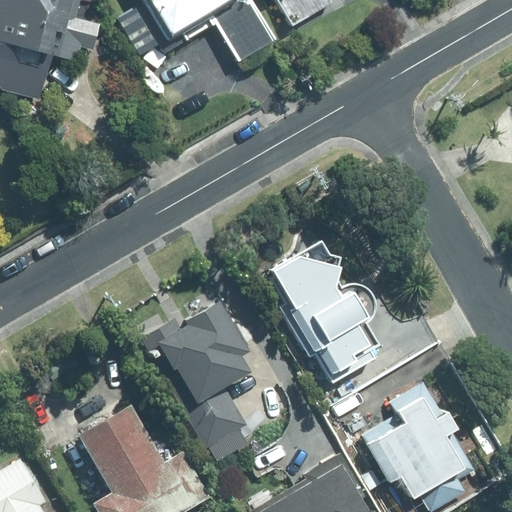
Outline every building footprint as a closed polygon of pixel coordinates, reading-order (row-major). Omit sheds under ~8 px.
[(0,0),(0,87),(35,95),(46,53),(72,59),(76,43),(89,46),(95,20),(72,15),(75,0),(0,0)] [(129,0),(109,0),(114,9),(129,0)] [(138,0),(140,3),(133,8),(116,17),(136,53),(153,44),(158,53),(237,7),(232,0),(138,0)] [(42,141),(54,122),(25,104),(13,123),(42,141)] [(338,287),(332,277),(335,265),(293,254),(265,270),(269,276),(266,278),(281,303),(276,305),(306,356),(311,353),(328,383),(370,358),(365,349),(374,344),(361,322),(366,319),(369,315),(370,309),(371,304),(371,299),(368,294),(365,289),(360,286),(355,284),(350,282),(345,283),(341,284),(338,287)] [(227,324),(213,299),(178,319),(181,324),(175,327),(170,318),(138,336),(202,448),(243,424),(221,384),(244,371),(235,355),(243,351),(241,346),(245,344),(232,321),(227,324)] [(420,381),(386,400),(394,413),(359,433),(364,442),(363,443),(385,481),(394,476),(406,497),(416,492),(427,510),(462,491),(455,480),(471,470),(420,381)] [(157,462),(124,403),(71,433),(105,492),(85,503),(90,511),(174,511),(203,496),(177,451),(157,462)] [(252,511),(364,511),(356,499),(362,495),(336,452),(299,474),(303,481),(252,511)] [(39,511),(35,505),(42,501),(16,458),(0,467),(0,511),(39,511)] [(372,469),(361,475),(370,490),(380,483),(372,469)]
